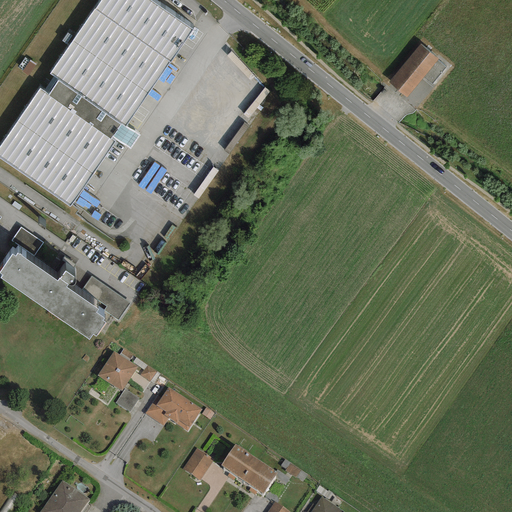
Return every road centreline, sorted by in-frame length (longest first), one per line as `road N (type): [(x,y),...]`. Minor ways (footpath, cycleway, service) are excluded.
road 1 (tertiary): [(223,0),(511,231)]
road 2 (residential): [(0,410),(147,511)]
